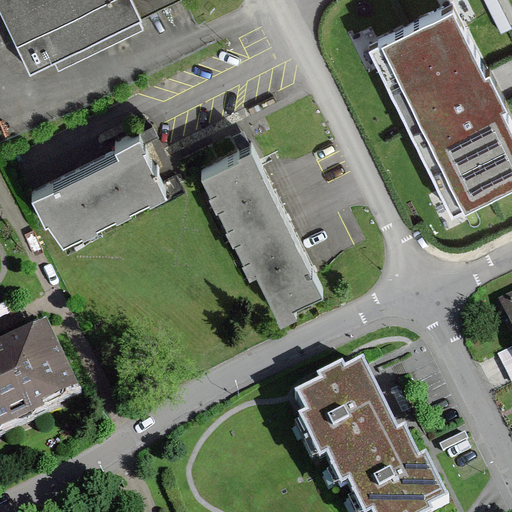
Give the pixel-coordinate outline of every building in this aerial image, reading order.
[(140,17),(173,0),(0,0),(0,13),(28,71),(140,17)] [(511,173),(511,135),(447,7),(374,43),(454,202),(511,173)] [(116,150),(30,193),(43,220),(47,218),(59,241),(80,230),(78,225),(92,218),(94,223),(114,214),(111,208),(125,201),(128,207),(147,197),(144,192),(160,184),(162,190),(164,189),(154,170),(157,169),(155,165),(153,166),(143,146),(144,145),(137,131),(113,143),(116,150)] [(260,167),(261,167),(249,143),(235,150),(236,152),(199,171),(209,190),(214,188),(221,202),(216,205),(225,224),(231,221),(238,235),(233,238),(242,257),(247,255),(275,311),(320,289),(260,167)] [(511,299),(500,306),(511,330),(511,299)] [(0,428),(11,423),(14,416),(13,414),(22,410),(26,416),(45,406),(42,400),(44,395),(43,394),(53,389),(60,392),(68,387),(58,365),(59,364),(42,329),(0,349),(4,356),(0,357),(0,428)] [(310,431),(312,435),(329,470),(328,470),(329,472),(337,469),(351,496),(349,496),(351,499),(358,495),(366,511),(429,511),(446,504),(445,501),(444,502),(426,466),(430,464),(427,458),(417,463),(403,436),(404,436),(403,433),(395,437),(361,368),(362,368),(361,366),(336,378),(333,373),(315,382),(318,387),(293,399),(294,402),(295,401),(310,431)] [(451,447),(466,440),(462,433),(448,441),(451,447)]
